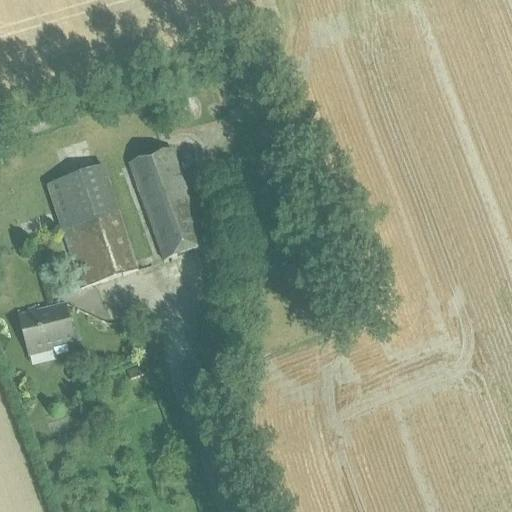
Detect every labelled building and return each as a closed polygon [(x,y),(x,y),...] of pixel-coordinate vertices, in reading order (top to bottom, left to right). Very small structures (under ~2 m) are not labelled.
[(163,264),(206,248),(171,151),(128,167),(163,264)] [(79,291),(136,272),(102,169),(46,189),(79,291)] [(54,360),(77,354),(64,310),(46,315),(47,318),(37,320),(36,315),(17,321),(28,362),(52,355),(54,360)] [(141,369),(128,373),(131,382),(144,377),(141,369)] [(194,406),(221,396),(213,375),(187,384),(194,406)]
